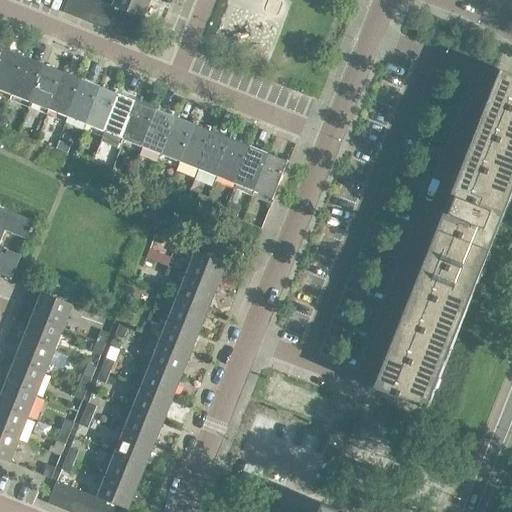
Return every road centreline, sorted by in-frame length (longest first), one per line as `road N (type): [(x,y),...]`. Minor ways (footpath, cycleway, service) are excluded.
road 1 (residential): [(251,341),(361,383),(480,75),(374,32)]
road 2 (residential): [(329,140),(251,341)]
road 3 (residential): [(177,82),(0,9)]
road 4 (residential): [(251,341),(184,511)]
road 5 (residential): [(329,140),(177,82)]
